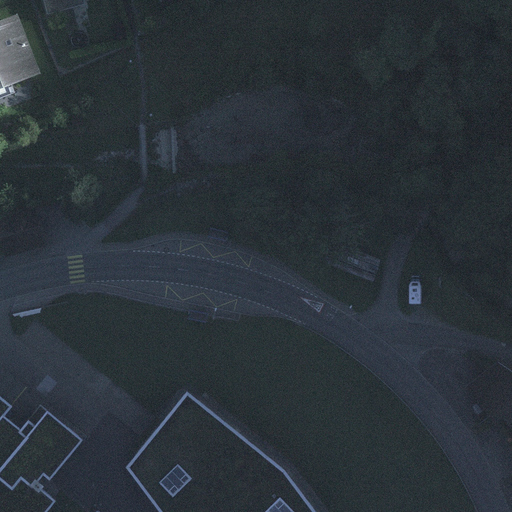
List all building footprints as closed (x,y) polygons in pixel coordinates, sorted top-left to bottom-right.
[(12,11),(0,16),(0,84),(37,69),(12,11)] [(35,203),(0,211),(0,244),(2,253),(45,242),(35,203)] [(511,368),(498,360),(466,386),(494,420),(500,414),(511,428),(511,368)] [(184,390),(122,462),(159,511),(315,511),(284,470),(184,390)] [(0,511),(46,511),(52,506),(37,494),(78,444),(48,419),(28,443),(0,420),(0,417),(7,410),(0,404),(0,511)]
